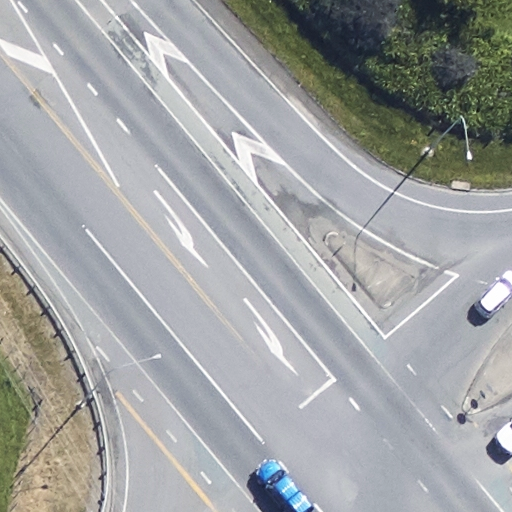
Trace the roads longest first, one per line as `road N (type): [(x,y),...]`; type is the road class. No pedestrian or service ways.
road 1 (trunk): [(0,43),(346,467)]
road 2 (tertiary): [(511,329),(346,467)]
